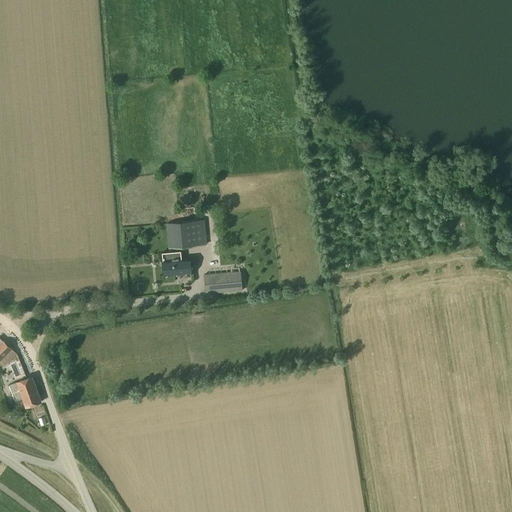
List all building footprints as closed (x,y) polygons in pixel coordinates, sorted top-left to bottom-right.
[(207,244),(205,219),(166,223),(168,248),(207,244)] [(181,257),(180,250),(161,252),(162,260),(161,260),(163,275),(190,272),(189,257),(181,257)] [(242,291),(241,270),(204,274),(206,294),(242,291)] [(13,350),(3,341),(0,343),(0,362),(0,363),(13,350)] [(32,377),(17,382),(10,385),(15,401),(23,398),(26,407),(41,402),(32,377)] [(41,426),(47,424),(44,417),(39,419),(41,426)]
